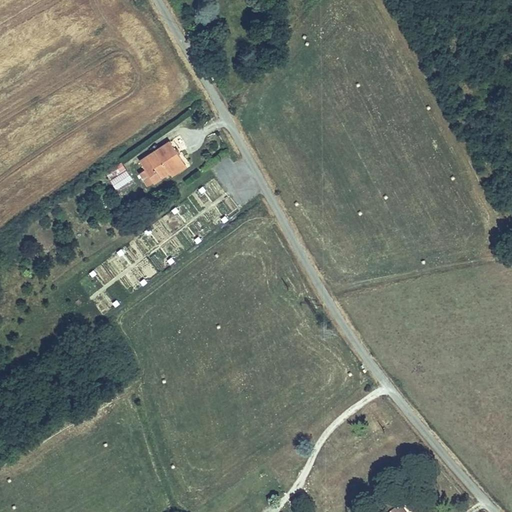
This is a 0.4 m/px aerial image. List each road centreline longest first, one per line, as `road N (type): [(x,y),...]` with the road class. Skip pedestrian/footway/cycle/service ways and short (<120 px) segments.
road 1 (residential): [(495,511),(365,358),(326,299),(158,0)]
road 2 (track): [(274,206),(238,223),(126,307),(122,321),(142,373),(138,382),(0,461)]
road 3 (track): [(502,256),(326,299)]
road 4 (unknown): [(387,385),(325,434),(277,503)]
